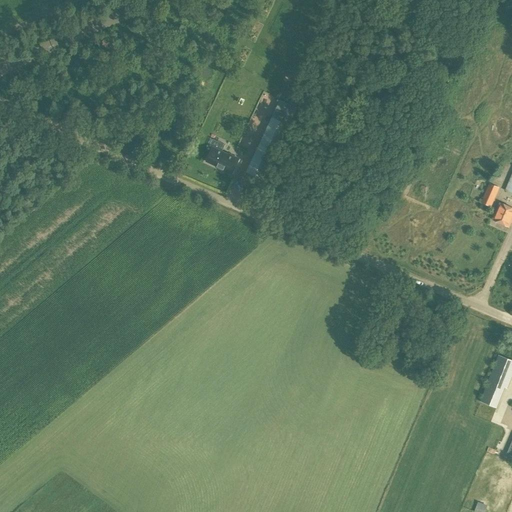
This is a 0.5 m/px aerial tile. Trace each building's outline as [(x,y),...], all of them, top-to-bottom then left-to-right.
[(280,100),(272,117),(289,125),(290,126),(298,108),(280,100)] [(272,117),(260,141),(278,149),(289,125),(272,117)] [(221,141),(219,147),(227,150),(229,145),(221,141)] [(278,149),(260,141),(246,172),(263,180),(278,149)] [(238,159),(212,148),(206,162),(232,173),(238,159)] [(491,207),(499,188),(489,184),(481,202),(491,207)] [(509,227),(511,219),(511,209),(500,204),(493,219),(509,227)] [(507,388),(511,374),(511,361),(499,356),(481,401),(496,407),(504,387),(507,388)] [(509,434),(511,417),(496,415),(495,420),(483,418),(482,431),(509,434)]
